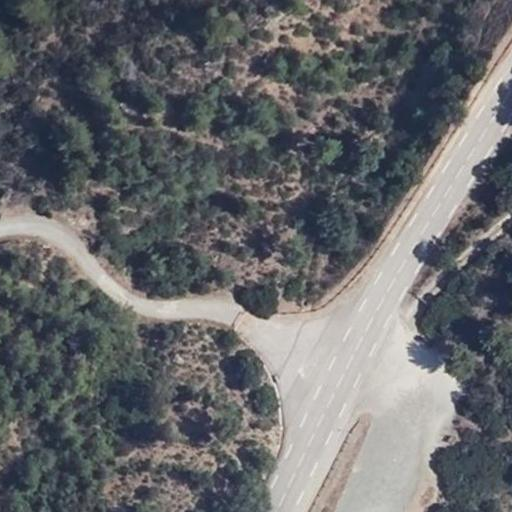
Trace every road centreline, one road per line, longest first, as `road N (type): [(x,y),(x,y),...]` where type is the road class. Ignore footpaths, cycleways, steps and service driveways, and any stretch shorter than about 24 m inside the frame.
road 1 (tertiary): [(277,511),(368,331),(511,91)]
road 2 (track): [(0,229),(18,224),(55,233),(136,306),(238,318),(347,374)]
road 3 (track): [(368,331),(423,299),(511,220)]
